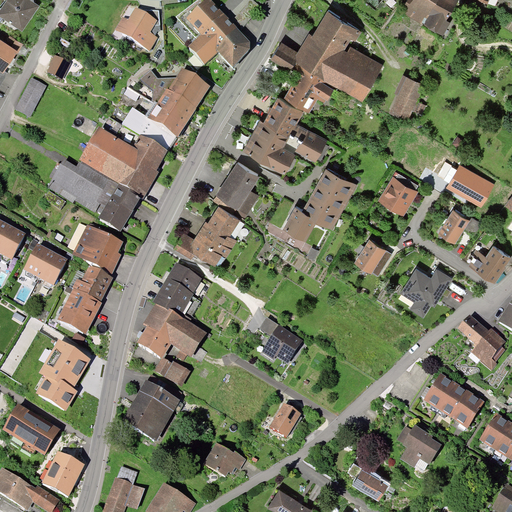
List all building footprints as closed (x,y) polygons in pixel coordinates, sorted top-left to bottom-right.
[(30,2),(29,0),(6,0),(0,10),(0,14),(9,21),(8,22),(10,23),(10,22),(21,29),(36,6),(30,2)] [(183,18),(202,38),(220,19),(203,0),(202,0),(199,0),(192,9),(183,1),(174,12),(182,19),(183,18)] [(449,12),(456,1),(456,0),(406,0),(400,11),(421,24),(423,21),(426,22),(425,24),(438,32),(445,21),(444,20),(447,16),(451,18),(453,14),(449,12)] [(359,31),(328,10),(297,63),(298,64),(298,63),(303,66),(332,84),(334,85),(335,84),(361,99),(380,67),(371,62),(367,68),(340,51),(349,37),(353,39),(359,31)] [(122,20),(115,32),(147,53),(155,41),(146,35),(153,24),(135,12),(128,23),(122,20)] [(247,53),(247,47),(220,19),(202,38),(189,51),(204,67),(217,54),(232,69),(247,53)] [(15,52),(17,53),(21,45),(14,40),(10,48),(0,41),(0,76),(4,71),(2,70),(15,52)] [(289,69),(296,57),(278,46),(270,57),(289,69)] [(322,101),(332,84),(303,66),(285,97),(305,109),(313,95),(322,101)] [(167,96),(193,112),(207,89),(182,73),(176,82),(173,81),(165,94),(152,84),(149,89),(143,99),(156,107),(159,109),(167,96)] [(390,111),(406,119),(422,85),(406,77),(390,111)] [(45,88),(31,81),(15,111),(29,118),(45,88)] [(124,96),(130,99),(133,93),(127,90),(124,96)] [(167,96),(159,109),(156,107),(147,120),(140,116),(175,139),(193,112),(167,96)] [(301,110),(278,97),(268,114),(267,113),(263,121),(264,122),(248,152),(283,173),(295,151),(313,161),(324,141),(293,124),(301,110)] [(175,139),(140,116),(132,112),(132,113),(123,129),(140,139),(164,153),(174,139),(175,139)] [(148,184),(155,171),(165,154),(164,153),(140,139),(107,120),(102,129),(132,146),(130,149),(134,151),(132,155),(98,135),(81,166),(139,200),(140,201),(144,193),(143,193),(148,184)] [(253,182),(257,175),(237,163),(236,164),(216,194),(236,208),(253,182)] [(101,208),(103,205),(128,218),(138,201),(91,173),(85,183),(60,168),(52,181),(94,207),(96,205),(101,208)] [(324,169),(317,182),(347,198),(354,184),(324,169)] [(397,173),(382,200),(401,212),(417,185),(397,173)] [(317,182),(310,196),(340,211),(347,198),(317,182)] [(60,211),(65,203),(48,192),(43,200),(60,211)] [(310,196),(303,210),(315,216),(333,225),(340,211),(310,196)] [(99,222),(118,234),(128,218),(103,205),(101,208),(97,214),(102,217),(99,222)] [(315,216),(303,210),(295,206),(284,227),(304,237),(315,216)] [(237,219),(219,207),(193,246),(180,238),(174,248),(190,258),(194,252),(210,263),(210,262),(217,266),(234,240),(227,235),(237,219)] [(438,232),(454,242),(465,224),(470,227),(474,221),(469,218),(468,220),(452,210),(438,232)] [(0,225),(0,247),(9,230),(0,225)] [(73,257),(107,275),(122,245),(88,228),(73,257)] [(11,261),(23,238),(9,230),(0,247),(0,255),(1,256),(0,262),(6,265),(10,261),(11,261)] [(354,261),(370,271),(384,249),(369,239),(354,261)] [(492,281),(509,257),(493,246),(483,259),(474,253),(473,256),(475,257),(469,266),(492,281)] [(30,281),(34,277),(38,279),(51,256),(36,248),(24,272),(25,272),(24,278),(30,281)] [(56,281),(65,264),(51,256),(38,279),(43,282),(42,287),(48,290),(52,287),(53,287),(56,281)] [(378,264),(373,273),(377,275),(382,267),(378,264)] [(166,284),(170,286),(189,297),(199,281),(176,267),(166,284)] [(74,293),(98,305),(110,281),(90,269),(77,293),(75,292),(74,293)] [(443,288),(445,285),(449,279),(436,270),(430,279),(415,270),(404,288),(418,297),(411,308),(422,315),(440,286),(443,288)] [(170,286),(156,308),(186,326),(200,304),(189,297),(170,286)] [(262,294),(268,297),(272,291),(267,287),(262,294)] [(82,335),(98,305),(74,293),(59,323),(82,335)] [(511,308),(510,307),(499,325),(511,333),(511,308)] [(203,336),(186,326),(156,308),(156,309),(159,312),(138,347),(159,360),(163,352),(167,354),(168,351),(165,349),(168,344),(182,352),(178,359),(182,362),(186,355),(200,363),(206,354),(196,347),(203,336)] [(495,365),(490,361),(501,348),(468,319),(459,330),(475,344),(473,346),(475,348),(472,351),(481,359),(479,360),(491,370),(495,365)] [(299,345),(277,331),(266,349),(287,363),(299,345)] [(38,400),(65,414),(75,397),(69,394),(84,366),(55,351),(40,379),(47,383),(38,400)] [(155,373),(164,378),(171,366),(162,361),(155,373)] [(150,378),(140,395),(164,409),(170,413),(171,411),(177,414),(178,414),(182,407),(182,406),(176,402),(180,395),(150,378)] [(481,405),(476,402),(458,390),(460,388),(451,382),(450,385),(440,379),(432,392),(426,389),(420,398),(426,401),(425,403),(466,429),(481,405)] [(158,418),(164,409),(140,395),(123,425),(153,443),(165,422),(158,418)] [(285,439),(299,417),(283,407),(269,430),(285,439)] [(57,431),(20,410),(8,430),(45,452),(57,431)] [(370,427),(382,435),(390,423),(377,415),(370,427)] [(511,425),(507,422),(505,424),(496,418),(481,442),(511,462),(511,425)] [(378,441),(382,435),(370,427),(366,434),(378,441)] [(419,438),(414,435),(411,433),(404,446),(408,448),(401,460),(413,467),(418,460),(429,466),(439,449),(429,443),(430,441),(424,437),(419,438)] [(228,465),(233,457),(216,447),(209,458),(213,461),(208,469),(224,479),(227,473),(230,475),(234,468),(228,465)] [(379,475),(370,467),(367,471),(361,467),(364,463),(356,457),(348,470),(354,474),(355,472),(357,473),(352,481),(377,498),(386,483),(378,477),(379,475)] [(0,477),(0,495),(19,507),(24,500),(28,503),(30,501),(46,511),(50,511),(57,503),(36,489),(34,493),(3,473),(0,477)] [(121,511),(125,505),(136,509),(143,491),(116,481),(103,511),(121,511)] [(501,511),(511,511),(511,492),(505,488),(493,507),(501,511)] [(154,511),(175,511),(183,500),(168,490),(154,511)] [(308,511),(309,510),(279,490),(268,506),(277,511),(308,511)] [(181,511),(183,511),(189,511),(194,505),(187,501),(181,511)]
